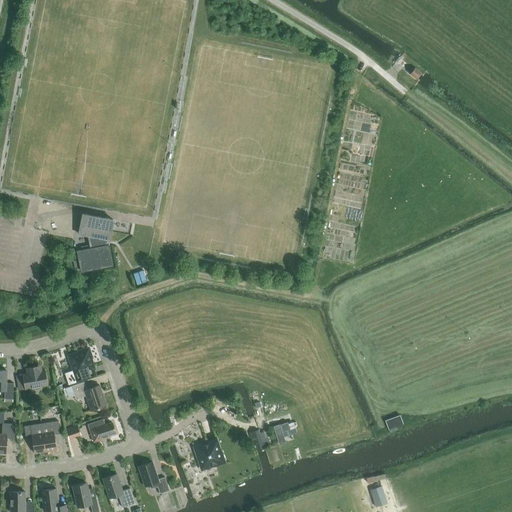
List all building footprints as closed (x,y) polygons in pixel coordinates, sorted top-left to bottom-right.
[(410,74),(416,79),(420,73),(414,68),(410,74)] [(77,251),(81,271),(112,265),(108,245),(109,240),(113,220),(82,214),(78,234),(88,236),(90,244),(80,246),(81,250),(78,251),(77,251)] [(134,270),(138,281),(148,278),(144,267),(134,270)] [(69,356),(74,370),(65,373),(69,385),(96,375),(90,358),(91,357),(88,348),(79,351),(80,352),(69,356)] [(41,371),(40,365),(26,368),(27,374),(23,375),(24,384),(18,385),(19,390),(47,385),(45,371),(41,371)] [(6,370),(0,369),(0,390),(5,391),(4,402),(13,402),(13,383),(6,383),(6,370)] [(86,396),(91,411),(106,406),(99,385),(87,389),(84,381),(71,386),(65,388),(68,397),(74,395),(75,399),(86,396)] [(385,419),(390,432),(397,429),(396,426),(403,423),(400,414),(385,419)] [(88,423),(89,428),(94,442),(108,437),(108,435),(115,433),(112,422),(105,424),(103,417),(88,423)] [(58,421),(41,423),(42,432),(45,451),(57,450),(54,434),(60,434),(58,421)] [(0,434),(0,453),(6,454),(7,438),(15,438),(15,424),(2,423),(2,434),(0,434)] [(45,451),(42,432),(41,423),(24,426),(26,439),(32,438),(34,453),(45,451)] [(66,429),(69,439),(81,435),(78,425),(66,429)] [(260,433),(259,429),(248,433),(251,441),(254,440),(257,450),(264,448),(263,445),(271,442),(267,430),(260,433)] [(194,448),(198,461),(200,460),(202,468),(214,464),(215,465),(225,462),(222,452),(220,453),(216,440),(194,448)] [(160,493),(169,490),(165,477),(158,479),(152,462),(138,467),(145,486),(149,485),(150,489),(157,487),(160,493)] [(122,491),(117,474),(103,478),(109,498),(118,495),(122,507),(135,503),(130,488),(122,491)] [(92,511),(98,511),(99,511),(96,498),(90,499),(86,483),(73,486),(78,507),(91,504),(92,511)] [(381,486),(370,489),(376,507),(387,503),(381,486)] [(53,511),(66,511),(66,505),(58,506),(56,489),(41,490),(44,511),(53,510),(53,511)] [(10,492),(10,511),(32,511),(32,508),(25,508),(25,491),(10,492)]
